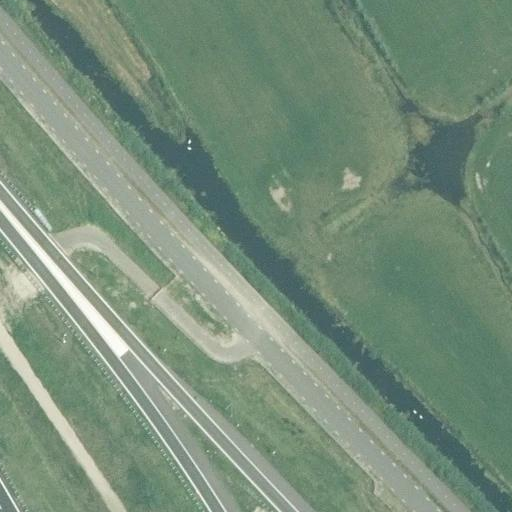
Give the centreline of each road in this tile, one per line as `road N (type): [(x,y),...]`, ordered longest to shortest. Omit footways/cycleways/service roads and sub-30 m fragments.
road 1 (unclassified): [(423,511),(76,150),(0,57)]
road 2 (motorway): [(282,511),(0,198)]
road 3 (motorway): [(212,511),(115,368),(0,220)]
